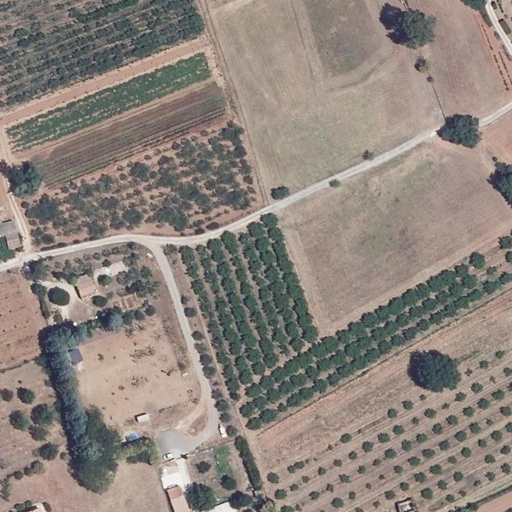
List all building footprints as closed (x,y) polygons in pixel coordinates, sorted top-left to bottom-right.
[(9,250),(21,247),(14,221),(0,224),(0,236),(5,235),(9,250)] [(74,281),(76,287),(92,281),(90,275),(74,281)] [(92,281),(76,287),(80,297),(96,291),(92,281)] [(189,511),(184,496),(171,501),(175,511),(189,511)] [(413,511),(416,511),(413,501),(398,505),(399,511),(413,511)]
